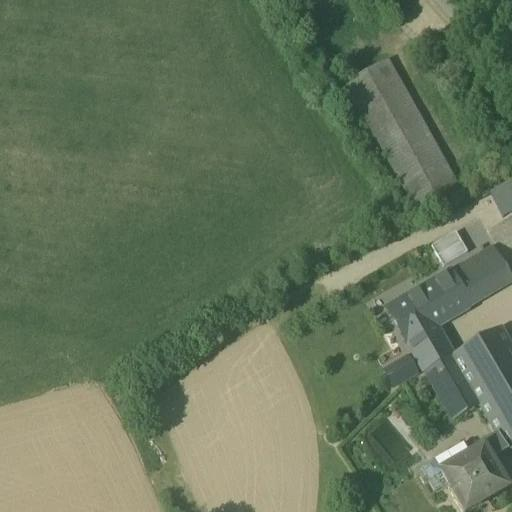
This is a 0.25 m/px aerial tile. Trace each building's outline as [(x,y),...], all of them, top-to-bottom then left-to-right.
[(457,188),(388,65),(348,88),(417,210),(457,188)] [(511,182),(487,195),(500,219),(511,212),(511,182)] [(430,244),(438,266),(464,256),(456,234),(430,244)] [(491,252),(448,277),(468,311),(511,286),(491,252)] [(447,278),(390,312),(390,311),(387,313),(414,358),(415,358),(418,364),(454,424),(478,410),(449,360),(451,359),(435,331),(468,311),(448,277),(447,278)] [(451,359),(449,360),(478,410),(495,438),(477,449),(481,454),(482,453),(489,466),(511,452),(511,350),(501,330),(451,359)] [(390,389),(417,379),(412,366),(385,375),(390,389)] [(464,447),(433,464),(441,477),(471,459),(464,447)] [(471,459),(441,477),(448,490),(460,511),(472,511),(505,493),(489,466),(482,453),(481,454),(471,459)] [(441,477),(433,464),(421,471),(436,497),(448,490),(441,477)]
